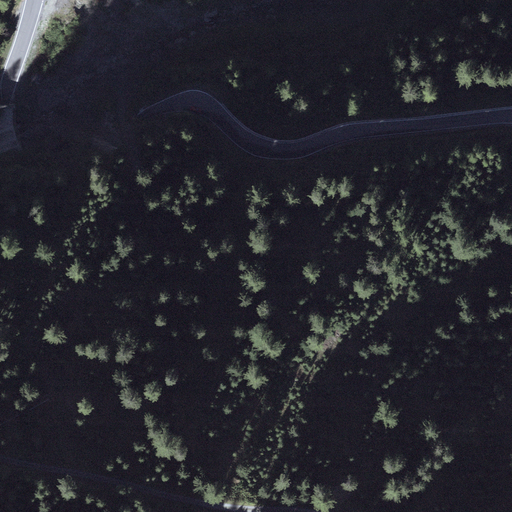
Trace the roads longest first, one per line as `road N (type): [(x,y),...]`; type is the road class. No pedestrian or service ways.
road 1 (tertiary): [(33,0),(0,124),(15,163),(36,174),(85,163),(154,109),(186,98),(211,105),(245,139),(273,149),(348,130),(511,112)]
road 2 (track): [(331,511),(234,505),(0,456)]
